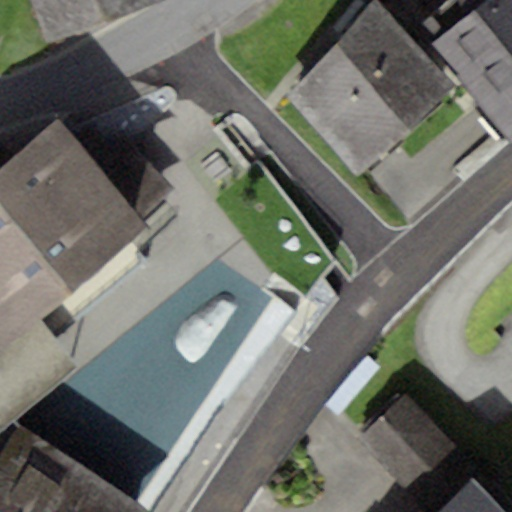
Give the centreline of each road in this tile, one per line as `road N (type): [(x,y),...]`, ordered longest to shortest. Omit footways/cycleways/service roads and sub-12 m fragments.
road 1 (residential): [(511,181),(402,273),(295,395),(225,511)]
road 2 (tertiary): [(0,106),(62,81),(207,0)]
